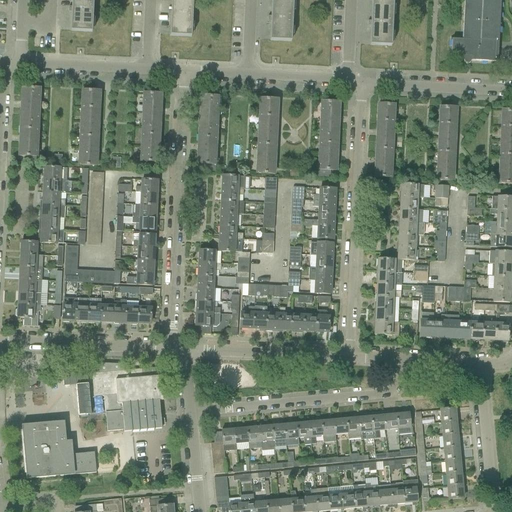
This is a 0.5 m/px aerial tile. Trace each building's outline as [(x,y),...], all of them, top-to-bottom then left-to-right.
[(92,0),(71,0),(71,7),(68,7),(68,12),(71,12),(70,31),(91,33),(92,0)] [(192,0),(170,0),(170,12),(168,12),(167,17),(170,17),(169,36),(191,37),(192,0)] [(292,0),(271,0),(270,17),(268,16),(267,21),(270,21),(269,41),(291,42),(292,0)] [(511,0),(464,0),(462,40),(451,40),(450,56),(473,57),(472,61),(497,63),(500,0),(511,0)] [(393,3),(371,2),(370,21),(367,21),(367,26),(370,26),(369,45),(391,46),(393,3)] [(29,122),(38,123),(39,89),(22,88),(20,126),(28,127),(28,125),(29,125),(29,122)] [(100,92),(82,91),(81,108),(99,109),(100,92)] [(150,132),(159,133),(161,95),(143,94),(141,128),(149,128),(149,130),(150,130),(150,132)] [(200,96),(198,135),(206,135),(206,133),(207,133),(207,131),(216,131),(218,97),(200,96)] [(259,99),(259,116),(277,117),(277,100),(259,99)] [(328,141),(337,141),(339,103),(321,102),(319,136),(327,136),(327,138),(328,138),(328,141)] [(378,105),(377,119),(393,120),(394,105),(378,105)] [(81,108),(80,137),(97,137),(99,109),(81,108)] [(439,122),(455,123),(456,108),(440,108),(439,122)] [(511,111),(502,111),(501,125),(511,125),(511,111)] [(277,117),(259,116),(257,145),(275,146),(277,117)] [(393,120),(377,119),(376,134),(392,135),(393,120)] [(28,127),(20,126),(18,156),(24,157),(36,157),(38,123),(29,122),(29,125),(28,125),(28,127)] [(455,123),(439,122),(438,137),(454,138),(455,123)] [(511,125),(501,125),(500,140),(511,140),(511,125)] [(141,128),(140,162),(152,163),(158,163),(159,133),(150,132),(150,130),(149,130),(149,128),(141,128)] [(206,135),(198,135),(197,165),(203,165),(215,165),(216,131),(207,131),(207,133),(206,133),(206,135)] [(392,135),(376,134),(376,148),(392,149),(392,135)] [(327,136),(319,136),(318,170),(330,171),(336,171),(337,141),(328,141),(328,138),(327,138),(327,136)] [(97,137),(80,137),(78,166),(96,166),(97,137)] [(454,138),(438,137),(438,151),(454,152),(454,138)] [(511,140),(500,140),(500,154),(511,154),(511,140)] [(275,146),(257,145),(256,174),(274,175),(275,146)] [(376,148),(375,163),(391,164),(392,149),(376,148)] [(438,151),(437,166),(453,167),(454,152),(438,151)] [(511,154),(500,154),(499,169),(511,169),(511,154)] [(54,155),(53,159),(53,165),(61,166),(62,156),(54,155)] [(120,168),(120,164),(120,158),(112,158),(112,168),(120,168)] [(391,164),(375,163),(374,178),(390,178),(391,164)] [(239,174),(239,170),(240,164),(232,164),(231,174),(239,174)] [(453,167),(437,166),(436,181),(452,181),(453,167)] [(290,167),(290,173),(290,177),(298,177),(298,167),(290,167)] [(68,176),(59,175),(60,169),(44,168),(43,181),(68,182),(68,176)] [(511,169),(499,169),(499,184),(511,184),(511,169)] [(417,183),(417,179),(418,173),(410,172),(409,182),(417,183)] [(469,175),(469,181),(469,185),(476,185),(477,175),(469,175)] [(222,176),(221,189),(243,190),(244,190),(244,177),(222,176)] [(264,178),(264,192),(276,192),(276,179),(264,178)] [(135,187),(135,193),(141,194),(141,193),(156,194),(157,181),(141,180),(141,188),(135,187)] [(68,182),(43,181),(43,193),(65,194),(65,182),(68,182)] [(423,186),(417,186),(401,185),(400,198),(417,198),(422,199),(423,186)] [(435,186),(435,199),(447,200),(448,187),(435,186)] [(303,201),(303,188),(293,188),(292,189),(291,201),(303,201)] [(243,190),(221,189),(221,202),(236,202),(236,196),(242,196),(243,190)] [(319,189),(319,196),(313,196),(312,202),(334,202),(335,190),(319,189)] [(264,192),(263,204),(275,205),(276,192),(264,192)] [(43,193),(42,206),(64,207),(65,201),(58,200),(58,194),(65,194),(43,193)] [(140,205),(140,206),(156,206),(156,194),(141,193),(141,194),(140,205)] [(511,198),(491,197),(491,210),(511,210),(511,198)] [(417,198),(400,198),(400,210),(416,211),(417,198)] [(466,208),(474,208),(474,198),(467,198),(467,201),(466,208)] [(447,200),(435,199),(434,207),(447,208),(447,200)] [(291,213),(301,213),(301,208),(302,208),(303,201),(291,201),(291,213)] [(221,202),(220,214),(235,215),(243,215),(243,203),(236,202),(221,202)] [(334,202),(312,202),(312,207),(318,208),(318,214),(334,215),(334,202)] [(263,204),(263,210),(263,217),(274,218),(275,205),(263,204)] [(42,206),(42,218),(64,219),(64,207),(42,206)] [(132,215),(132,218),(155,219),(156,206),(140,206),(134,206),(134,214),(132,215)] [(416,211),(400,210),(399,223),(416,223),(416,211)] [(511,210),(491,210),(489,210),(489,215),(496,216),(496,223),(511,223),(511,210)] [(446,225),(446,217),(446,212),(436,211),(435,217),(439,217),(438,225),(446,225)] [(291,213),(290,225),(301,226),(302,219),(300,219),(301,213),(291,213)] [(220,214),(219,227),(235,227),(235,215),(220,214)] [(318,214),(318,221),(312,221),(311,226),(317,227),(333,227),(334,215),(318,214)] [(263,217),(262,224),(262,229),(274,230),(274,218),(263,217)] [(57,219),(42,218),(41,231),(56,231),(57,219)] [(155,219),(132,218),(131,224),(139,224),(139,231),(154,232),(155,219)] [(416,223),(399,223),(398,235),(415,236),(423,236),(423,224),(416,224),(416,223)] [(511,223),(496,223),(496,229),(490,228),(490,235),(511,235),(511,223)] [(435,232),(435,237),(445,237),(446,225),(438,225),(438,232),(435,232)] [(465,225),(465,233),(478,234),(478,226),(465,225)] [(219,227),(219,239),(234,240),(242,241),(242,235),(234,234),(235,227),(219,227)] [(333,227),(317,227),(317,240),(332,240),(333,227)] [(63,232),(41,231),(40,243),(62,244),(63,232)] [(478,234),(465,233),(465,241),(478,242),(478,234)] [(139,235),(138,242),(133,242),(133,248),(154,249),(154,236),(139,235)] [(398,235),(398,248),(414,248),(415,236),(398,235)] [(511,235),(490,235),(489,248),(511,249),(511,237),(511,235)] [(234,240),(219,239),(218,252),(234,253),(234,240)] [(261,241),(261,248),(261,254),(273,255),(273,242),(261,241)] [(20,255),(36,256),(36,243),(21,242),(20,255)] [(434,250),(437,250),(445,250),(445,242),(434,242),(434,250)] [(332,244),(310,243),(310,256),(332,257),(332,244)] [(154,249),(133,248),(132,254),(138,254),(137,260),(153,261),(154,249)] [(414,248),(398,248),(397,261),(401,261),(414,261),(414,248)] [(437,250),(437,257),(437,262),(444,263),(445,250),(437,250)] [(199,251),(198,264),(214,265),(214,252),(199,251)] [(489,252),(488,265),(511,266),(511,253),(495,252),(489,252)] [(237,253),(237,266),(249,266),(249,254),(237,253)] [(20,255),(20,268),(42,269),(42,257),(36,256),(20,255)] [(288,268),(299,268),(300,256),(288,255),(288,268)] [(464,255),(464,263),(471,264),(477,264),(478,256),(473,256),(472,256),(464,255)] [(310,256),(309,268),(331,270),(332,257),(310,256)] [(153,261),(137,260),(137,273),(152,274),(153,261)] [(397,261),(394,260),(378,260),(377,272),(394,273),(400,274),(401,261),(397,261)] [(198,264),(197,276),(213,277),(213,271),(220,271),(220,265),(214,265),(198,264)] [(511,266),(488,265),(488,277),(493,277),(510,278),(511,266)] [(237,272),(236,279),(248,279),(248,273),(249,266),(237,266),(237,272)] [(413,274),(427,275),(428,267),(413,266),(413,274)] [(20,268),(19,280),(34,281),(35,268),(20,268)] [(309,268),(308,281),(315,281),(330,282),(331,270),(309,268)] [(64,282),(76,283),(76,272),(65,271),(64,282)] [(377,278),(377,285),(393,286),(394,273),(377,272),(377,278)] [(126,278),(126,285),(152,286),(152,274),(137,273),(137,278),(126,278)] [(427,275),(413,274),(412,282),(415,282),(415,287),(421,287),(421,286),(427,287),(427,275)] [(197,276),(197,289),(212,290),(213,277),(197,276)] [(510,278),(493,277),(493,290),(510,291),(510,278)] [(19,280),(18,293),(40,294),(41,281),(19,280)] [(330,282),(315,281),(314,294),(330,295),(330,282)] [(475,281),(470,281),(463,281),(463,288),(470,289),(475,289),(475,281)] [(377,285),(376,297),(392,298),(400,298),(401,286),(393,286),(377,285)] [(280,287),(273,286),(267,286),(267,297),(272,297),(272,298),(279,298),(280,287)] [(421,286),(421,287),(421,296),(433,297),(433,287),(427,287),(421,286)] [(280,287),(279,298),(286,299),(287,293),(292,293),(293,287),(287,287),(280,287)] [(447,298),(455,298),(456,288),(448,288),(447,298)] [(212,290),(197,289),(196,301),(212,302),(212,290)] [(510,291),(493,290),(492,303),(509,303),(510,291)] [(18,293),(18,305),(40,306),(40,294),(18,293)] [(376,297),(375,310),(392,311),(392,298),(376,297)] [(75,305),(75,321),(78,321),(80,324),(82,324),(87,325),(87,321),(88,306),(88,300),(82,300),(76,299),(75,305)] [(87,325),(94,325),(97,322),(100,322),(100,307),(101,300),(89,299),(88,306),(87,321),(87,325)] [(112,323),(112,326),(119,326),(122,323),(125,323),(125,308),(126,301),(120,301),(119,307),(113,307),(112,323)] [(196,301),(196,314),(219,315),(220,308),(212,308),(212,302),(196,301)] [(39,312),(40,306),(18,305),(17,311),(15,311),(15,317),(17,317),(17,318),(23,318),(23,327),(36,328),(37,312),(39,312)] [(62,323),(69,324),(71,321),(75,321),(75,305),(63,305),(62,323)] [(125,323),(125,326),(132,327),(134,324),(137,324),(138,308),(138,305),(131,305),(131,308),(125,308),(125,323)] [(496,306),(496,313),(508,314),(508,306),(496,306)] [(100,307),(100,322),(112,323),(113,307),(100,307)] [(151,309),(138,308),(137,324),(150,324),(151,309)] [(248,308),(247,314),(241,313),(240,329),(253,329),(254,308),(248,308)] [(259,308),(254,308),(253,329),(265,330),(266,314),(259,314),(259,308)] [(279,309),(278,315),(278,331),(290,331),(291,316),(284,315),(284,309),(279,309)] [(375,310),(375,322),(391,323),(392,311),(375,310)] [(420,313),(420,321),(419,337),(432,338),(433,322),(432,322),(433,314),(420,313)] [(219,315),(196,314),(195,327),(215,328),(219,325),(219,321),(219,315)] [(265,332),(271,332),(274,330),(278,331),(278,315),(266,314),(265,330),(265,332)] [(290,331),(291,331),(291,332),(292,333),(297,334),(299,332),(303,332),(303,316),(291,316),(290,331)] [(303,316),(303,332),(315,332),(316,317),(303,316)] [(433,322),(432,338),(444,338),(445,316),(440,316),(440,322),(433,322)] [(458,317),(445,316),(444,338),(457,339),(458,317)] [(316,317),(315,332),(328,333),(329,317),(316,317)] [(458,317),(457,339),(469,340),(470,323),(458,323),(458,317)] [(398,323),(391,323),(375,322),(374,335),(398,336),(398,323)] [(470,323),(469,340),(482,340),(483,324),(470,323)] [(495,325),(483,324),(482,340),(494,341),(495,325)] [(495,325),(494,341),(499,341),(499,342),(501,343),(507,343),(508,325),(495,325)] [(97,373),(91,374),(93,397),(103,397),(106,432),(123,430),(123,432),(131,432),(135,431),(161,429),(161,425),(163,425),(162,421),(160,421),(159,401),(162,401),(160,376),(155,377),(155,369),(155,368),(123,371),(122,365),(96,364),(97,373)] [(75,386),(78,416),(90,415),(86,372),(62,374),(63,387),(75,386)] [(441,424),(455,422),(454,409),(440,410),(441,424)] [(376,413),(370,414),(372,432),(373,440),(380,439),(379,431),(384,431),(383,416),(378,416),(378,414),(376,413)] [(408,413),(395,414),(397,430),(398,435),(412,434),(411,428),(410,428),(408,413)] [(363,417),(358,418),(360,439),(360,441),(365,440),(365,433),(372,432),(370,414),(364,415),(363,416),(363,417)] [(397,430),(395,414),(383,416),(384,431),(397,430)] [(353,418),(346,419),(347,434),(347,435),(347,440),(348,440),(360,439),(358,418),(354,418),(353,418)] [(346,419),(333,420),(335,436),(347,435),(347,434),(346,419)] [(46,421),(46,423),(21,426),(26,480),(95,473),(94,453),(67,455),(64,420),(46,421)] [(333,420),(321,421),(322,437),(335,436),(333,420)] [(321,421),(308,423),(310,445),(315,444),(315,438),(322,437),(321,421)] [(456,435),(455,422),(441,424),(442,436),(456,435)] [(310,445),(308,423),(296,424),(297,439),(303,439),(303,446),(310,445)] [(297,439),(296,424),(283,425),(286,447),(298,446),(297,439)] [(283,425),(271,426),(273,448),(286,447),(283,425)] [(273,448),(271,426),(259,427),(261,449),(261,452),(273,451),(273,448)] [(235,445),(234,430),(234,427),(228,427),(228,430),(221,431),(222,443),(223,443),(224,449),(224,452),(236,451),(235,445)] [(259,427),(246,429),(248,444),(248,450),(261,449),(259,427)] [(246,429),(234,430),(235,445),(248,444),(246,429)] [(456,435),(442,436),(444,449),(458,448),(456,435)] [(458,448),(444,449),(445,462),(459,460),(458,448)] [(460,473),(459,460),(445,462),(446,474),(460,473)] [(362,464),(363,469),(368,469),(368,472),(376,471),(375,463),(367,464),(362,464)] [(460,473),(446,474),(447,487),(461,486),(460,473)] [(416,480),(401,481),(402,485),(402,489),(404,504),(411,504),(416,503),(417,503),(415,488),(416,488),(416,480)] [(364,485),(352,486),(352,487),(353,493),(354,509),(361,508),(362,510),(364,510),(364,511),(365,511),(367,511),(367,508),(364,485)] [(369,485),(364,485),(367,508),(379,507),(377,487),(377,486),(369,487),(369,485)] [(402,489),(402,485),(390,486),(390,490),(392,508),(393,508),(394,508),(394,507),(397,507),(396,505),(404,504),(402,489)] [(352,486),(340,488),(342,510),(354,509),(353,493),(352,487),(352,486)] [(390,486),(377,487),(379,507),(386,506),(391,506),(390,490),(390,486)] [(461,486),(447,487),(448,500),(462,499),(461,486)] [(340,488),(327,489),(328,496),(329,511),(342,510),(340,488)] [(310,491),(310,497),(303,498),(304,511),(316,511),(315,497),(315,490),(310,491)] [(296,499),(294,492),(290,493),(291,511),(304,511),(303,498),(296,499)] [(290,499),(278,500),(279,511),(291,511),(290,493),(290,499)] [(254,511),(253,503),(253,495),(240,497),(240,504),(241,504),(241,511),(254,511)] [(322,511),(329,511),(328,496),(315,497),(316,511),(322,511)] [(172,511),(172,505),(161,506),(161,499),(148,501),(149,511),(172,511)] [(279,511),(278,500),(266,501),(266,511),(279,511)] [(266,511),(266,501),(253,503),(254,511),(266,511)]
